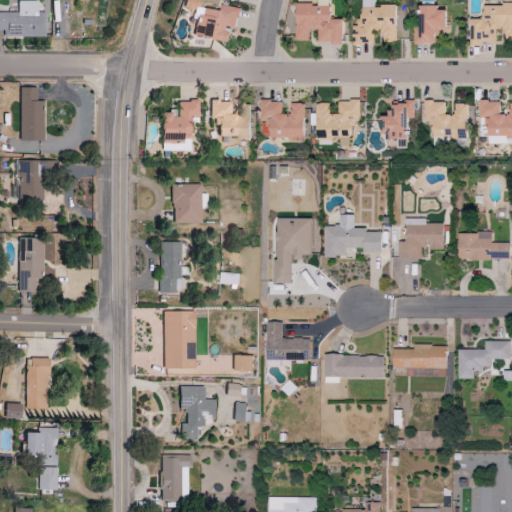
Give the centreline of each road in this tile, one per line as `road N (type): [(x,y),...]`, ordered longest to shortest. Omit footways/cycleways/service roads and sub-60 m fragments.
road 1 (tertiary): [(153,0),(130,70),(123,130),(125,511)]
road 2 (residential): [(130,70),(511,73)]
road 3 (residential): [(361,308),(511,307)]
road 4 (residential): [(0,66),(130,70)]
road 5 (residential): [(0,321),(123,325)]
